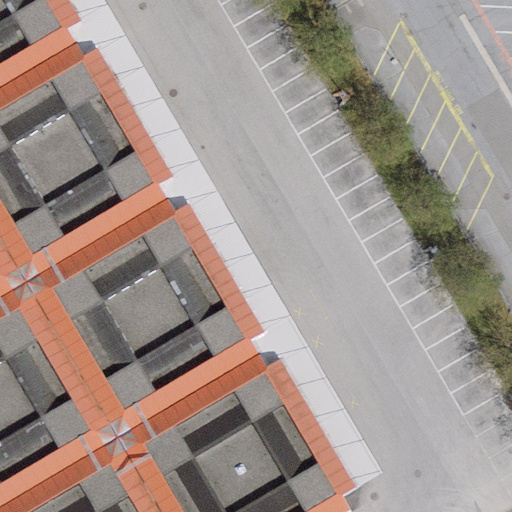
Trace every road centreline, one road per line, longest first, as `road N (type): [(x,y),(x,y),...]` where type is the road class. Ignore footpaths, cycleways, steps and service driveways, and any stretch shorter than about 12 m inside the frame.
road 1 (unknown): [(163,0),(382,365),(396,422),(402,501),(394,511)]
road 2 (unknown): [(411,0),(511,171)]
